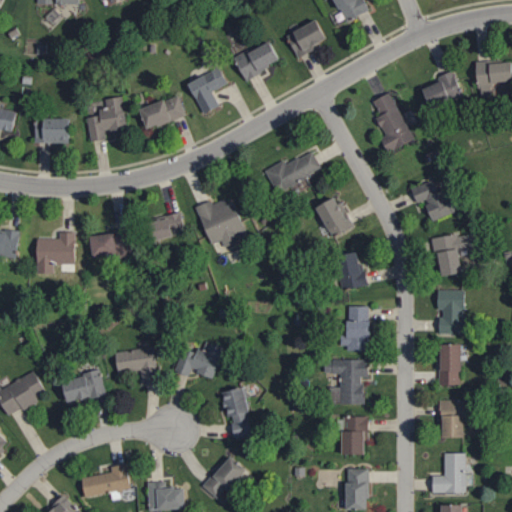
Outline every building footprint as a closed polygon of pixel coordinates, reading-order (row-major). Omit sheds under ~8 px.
[(365,0),(335,0),(347,21),(370,9),(365,0)] [(299,58),(316,50),(314,45),(327,38),(317,19),(287,35),(299,58)] [(235,56),(246,78),(281,61),(271,39),(235,56)] [(494,81),(511,80),(511,59),(478,61),(479,95),(494,94),(494,81)] [(189,83),(205,113),(221,105),(213,90),(229,82),(220,66),(189,83)] [(441,80),(424,88),(432,107),(464,94),(454,70),(440,76),(441,80)] [(416,137),(390,91),(374,100),(382,114),(377,117),(387,134),(381,137),(389,152),(416,137)] [(186,114),(179,94),(141,108),(148,129),(186,114)] [(87,116),(92,141),(107,138),(106,131),(128,127),(122,95),(106,98),(107,107),(100,108),(100,114),(87,116)] [(18,110),(0,106),(0,128),(14,131),(18,110)] [(71,118),(45,117),(44,142),(70,143),(71,118)] [(266,170),(278,192),(323,168),(313,150),(287,164),(285,159),(266,170)] [(433,220),(460,210),(450,187),(440,191),(435,178),(412,188),(418,202),(425,200),(433,220)] [(212,244),(223,240),(225,246),(249,237),(234,197),(214,205),(213,200),(197,206),(212,244)] [(339,203),(336,197),(318,205),(331,236),(355,226),(344,201),(339,203)] [(155,239),(187,231),(182,211),(150,219),(155,239)] [(91,233),(94,257),(136,251),(132,227),(91,233)] [(0,254),(19,256),(20,230),(0,229),(0,254)] [(60,238),(38,237),(38,272),(55,272),(55,263),(76,263),(76,231),(61,231),(60,238)] [(463,272),(460,250),(481,248),(478,231),(433,237),(437,264),(441,263),(443,275),(463,272)] [(368,284),(360,250),(337,255),(345,289),(368,284)] [(441,333),(466,332),(466,288),(438,289),(439,309),(441,309),(441,333)] [(371,348),(370,305),(348,305),(349,334),(342,334),(342,348),(371,348)] [(184,345),(175,371),(189,376),(192,369),(214,377),(225,347),(207,340),(202,352),(184,345)] [(441,385),(463,384),(462,343),(441,343),(441,385)] [(119,372),(141,369),(143,381),(160,379),(155,346),(117,351),(119,372)] [(330,402),(364,403),(365,376),(369,376),(369,359),(326,358),(325,373),(341,373),(341,386),(331,386),(330,402)] [(49,394),(36,370),(0,389),(0,397),(10,415),(49,394)] [(64,377),(68,401),(107,395),(103,371),(64,377)] [(255,433),(244,386),(222,391),(228,416),(231,416),(236,438),(255,433)] [(465,399),(443,398),(442,436),(464,437),(465,399)] [(365,454),(366,439),(369,439),(370,416),(344,415),(343,453),(365,454)] [(0,453),(12,443),(0,430),(0,453)] [(467,492),(467,452),(446,452),(446,475),(434,475),(433,491),(467,492)] [(247,469),(232,455),(204,485),(219,499),(247,469)] [(132,489),(128,463),(112,466),(113,472),(83,476),(86,496),(132,489)] [(347,509),(369,509),(369,468),(347,468),(347,509)] [(186,486),(168,487),(167,480),(149,481),(150,509),(186,508),(186,486)]
